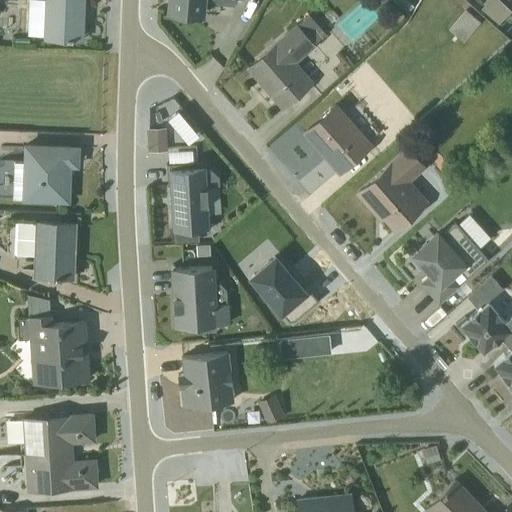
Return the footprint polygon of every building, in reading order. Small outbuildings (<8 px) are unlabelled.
[(41,36),(81,38),(82,0),(27,0),(26,33),(41,34),(41,36)] [(167,0),(166,9),(201,13),(202,1),(232,3),(232,0),(167,0)] [(498,0),(486,0),(478,8),(496,24),(507,13),(496,24),(498,24),(511,9),(510,10),(498,0)] [(447,29),(461,41),(478,21),(464,9),(447,29)] [(324,32),(307,13),(246,66),(281,106),(312,79),(295,60),(314,44),(313,42),(324,32)] [(370,141),(335,102),(303,130),(338,170),(370,141)] [(148,128),(149,149),(165,148),(164,127),(148,128)] [(12,160),(11,196),(59,198),(60,163),(75,163),(76,146),(22,144),(21,160),(12,160)] [(424,165),(407,145),(355,190),(378,216),(381,214),(393,227),(426,198),(409,179),(424,165)] [(168,162),(165,162),(166,183),(168,183),(171,228),(207,226),(206,211),(219,211),(217,183),(205,183),(214,172),(201,160),(191,161),(190,149),(167,150),(168,162)] [(34,220),(15,220),(14,252),(32,253),(32,273),(71,274),(73,221),(34,219),(34,220)] [(473,250),(452,227),(442,235),(437,230),(412,253),(430,274),(421,282),(437,300),(457,282),(450,276),(466,262),(463,259),(473,250)] [(273,255),(248,276),(288,323),(316,299),(287,264),(283,267),(273,255)] [(189,331),(213,329),(213,323),(228,322),(227,301),(225,301),(224,289),(219,282),(214,282),(212,264),(171,263),(174,325),(188,324),(189,331)] [(504,341),(511,334),(511,311),(503,319),(486,300),(500,288),(490,276),(465,296),(475,308),(465,316),(463,314),(454,322),(461,332),(464,330),(481,350),(499,336),(504,341)] [(48,297),(25,292),(26,315),(16,316),(17,337),(27,337),(31,380),(86,376),(82,320),(50,322),(48,297)] [(511,334),(504,341),(509,348),(492,363),(509,383),(506,386),(511,392),(511,334)] [(180,385),(182,403),(231,398),(226,350),(181,355),(183,372),(177,373),(178,383),(178,385),(180,385)] [(273,393),(256,401),(265,422),(282,415),(273,393)] [(5,418),(6,440),(22,439),(23,453),(71,450),(71,439),(92,437),(90,412),(21,416),(20,418),(5,418)] [(422,447),(424,460),(437,457),(435,444),(422,447)] [(71,450),(23,453),(26,488),(94,483),(93,458),(72,459),(71,450)] [(485,511),(453,478),(422,508),(425,511),(485,511)] [(350,511),(348,492),(295,498),(296,511),(350,511)]
